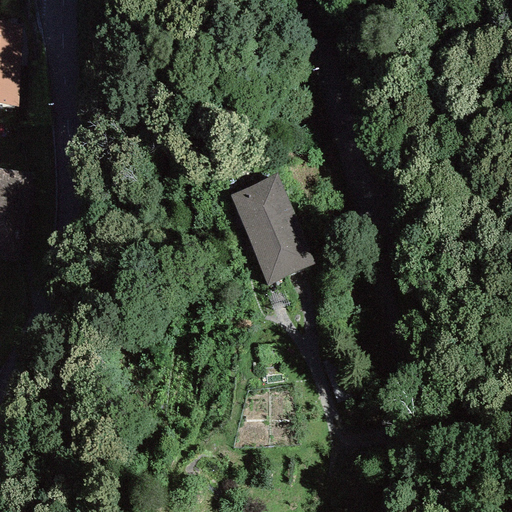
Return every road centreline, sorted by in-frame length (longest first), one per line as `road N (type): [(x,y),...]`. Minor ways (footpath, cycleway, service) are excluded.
road 1 (unclassified): [(297,0),(341,127),(400,360),(405,438),(389,511)]
road 2 (tertiary): [(0,398),(64,253),(70,180),(61,0)]
